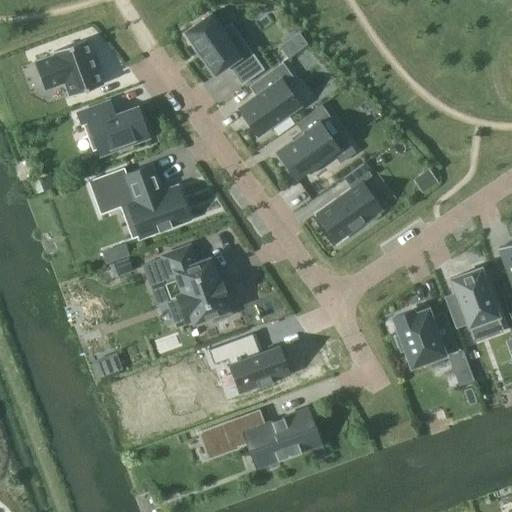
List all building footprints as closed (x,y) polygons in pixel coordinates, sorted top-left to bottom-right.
[(221,30),(210,14),(185,31),(215,74),(228,64),(242,85),(264,69),(231,22),(221,30)] [(299,31),(279,45),(288,57),(307,43),(299,31)] [(54,54),(33,61),(44,89),(64,82),(70,96),(103,83),(87,39),(53,52),(54,54)] [(258,137),(302,105),(288,86),(296,80),(283,62),(249,86),(255,94),(237,107),(258,137)] [(109,99),(76,111),(80,122),(85,121),(98,156),(119,148),(119,151),(132,146),(131,144),(150,137),(137,104),(114,113),(109,99)] [(302,133),(276,151),(296,180),(340,149),(322,123),(331,116),(323,105),(296,124),(302,133)] [(337,241),(364,222),(366,225),(380,215),(378,211),(381,209),(361,181),(371,175),(363,163),(343,177),(351,188),(317,212),(337,241)] [(124,168),(89,181),(95,197),(121,188),(139,237),(190,218),(178,185),(162,191),(152,164),(126,173),(124,168)] [(54,185),(50,174),(34,180),(38,191),(54,185)] [(511,241),(498,247),(511,284),(511,241)] [(104,263),(127,254),(123,243),(100,252),(104,263)] [(196,262),(190,246),(141,264),(151,291),(164,287),(169,300),(177,298),(184,316),(191,313),(194,322),(228,309),(209,257),(196,262)] [(454,292),(445,296),(456,328),(497,313),(479,262),(447,274),(454,292)] [(432,316),(428,306),(415,311),(413,307),(391,315),(398,335),(395,336),(400,351),(403,350),(410,367),(458,350),(444,312),(432,316)] [(252,333),(208,349),(214,363),(227,358),(240,392),(258,385),(258,386),(260,386),(260,385),(264,383),(270,381),(270,382),(272,381),(272,380),(271,380),(282,376),(288,374),(278,345),(261,352),(260,352),(252,333)] [(134,346),(121,351),(127,370),(141,365),(134,346)] [(95,360),(101,376),(123,368),(117,351),(95,360)] [(235,417),(197,431),(198,433),(200,432),(209,456),(230,448),(230,449),(238,446),(239,448),(240,448),(239,446),(244,444),(244,445),(251,442),(252,442),(258,458),(255,459),(256,461),(275,454),(277,459),(300,451),(300,450),(303,449),(318,443),(316,437),(314,438),(306,416),(308,415),(308,414),(285,422),(283,417),(282,417),(282,419),(276,421),(276,420),(273,422),(272,421),(271,421),(271,422),(265,424),(241,433),(235,417)]
